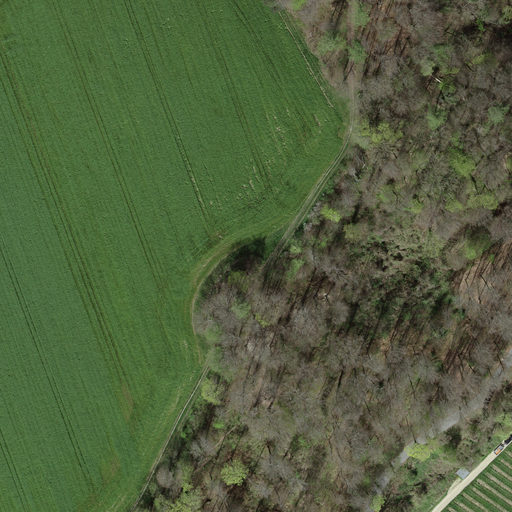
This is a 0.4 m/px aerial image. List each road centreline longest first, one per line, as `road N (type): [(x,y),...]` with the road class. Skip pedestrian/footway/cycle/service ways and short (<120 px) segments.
road 1 (track): [(344,0),(355,107),(344,152),(267,255),(149,472),(84,511)]
road 2 (unclassified): [(374,511),(408,449),(511,356)]
